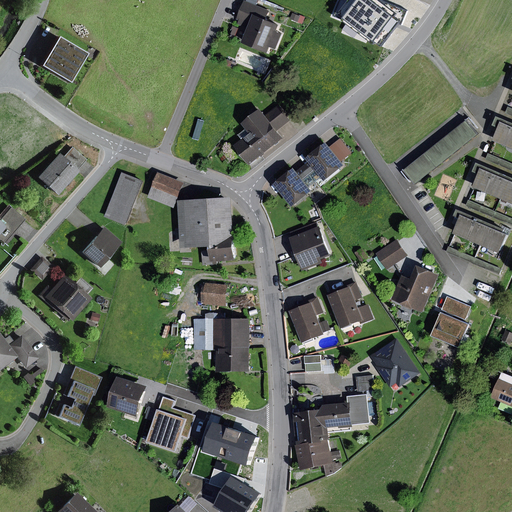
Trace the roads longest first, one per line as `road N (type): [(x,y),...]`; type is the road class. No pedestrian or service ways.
road 1 (residential): [(274,511),(281,381),(265,230),(241,191)]
road 2 (residential): [(347,109),(457,271)]
road 3 (residential): [(0,445),(30,429),(59,364),(47,324),(14,296)]
road 4 (residential): [(115,146),(16,268),(14,296)]
road 5 (residential): [(347,109),(422,37),(445,0)]
road 6 (residential): [(241,191),(164,157),(115,146)]
road 7 (residential): [(241,191),(347,109)]
road 8 (residential): [(115,146),(0,78)]
